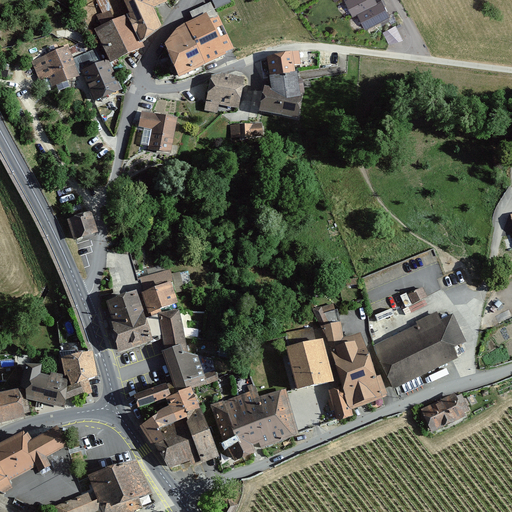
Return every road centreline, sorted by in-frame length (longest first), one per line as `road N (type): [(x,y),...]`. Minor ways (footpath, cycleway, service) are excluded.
road 1 (residential): [(511,368),(379,413),(179,497)]
road 2 (tertiary): [(0,130),(82,298),(115,406)]
